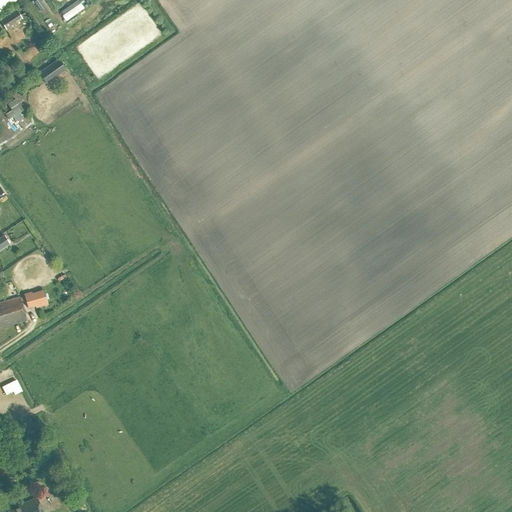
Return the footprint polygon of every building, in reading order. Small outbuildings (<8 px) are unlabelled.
[(20,18),(13,8),(0,16),(0,22),(4,29),(20,18)] [(45,83),(64,69),(58,60),(38,74),(45,83)] [(0,238),(0,250),(9,245),(3,237),(0,238)] [(25,296),(23,297),(24,301),(27,300),(29,307),(35,305),(34,300),(36,300),(38,304),(46,301),(42,290),(25,296)] [(0,329),(27,321),(20,298),(0,303),(0,329)] [(9,511),(42,511),(36,498),(17,506),(18,508),(9,511)]
